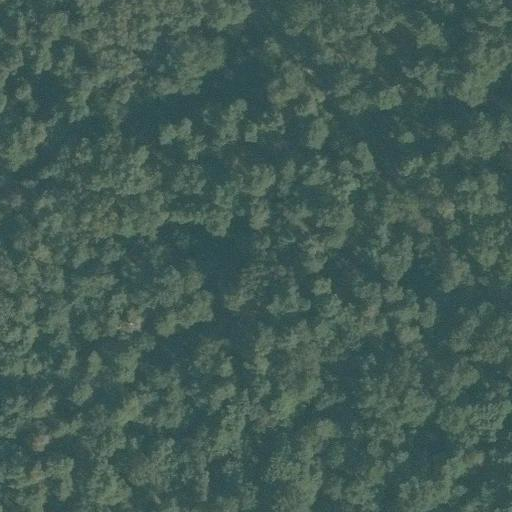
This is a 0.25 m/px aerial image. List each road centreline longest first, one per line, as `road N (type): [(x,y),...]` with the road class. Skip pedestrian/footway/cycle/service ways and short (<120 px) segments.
road 1 (track): [(263,9),(0,304)]
road 2 (unclassified): [(511,295),(255,0)]
